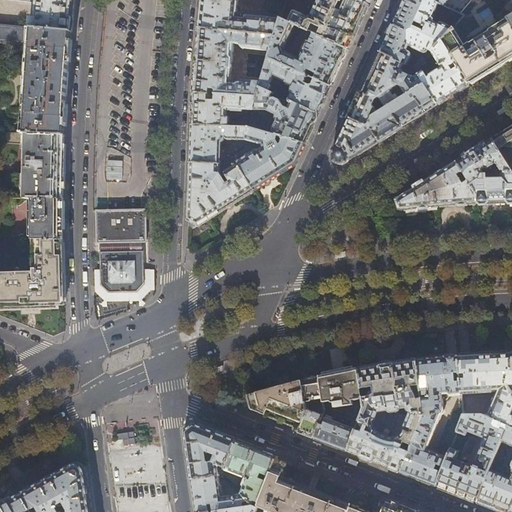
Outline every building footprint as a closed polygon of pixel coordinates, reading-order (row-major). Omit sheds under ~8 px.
[(10,0),(35,2),(34,17),(32,17),(31,18),(30,28),(72,32),(74,11),(74,0),(10,0)] [(202,0),(199,28),(276,37),(281,20),(270,19),(246,16),(245,17),(245,19),(237,18),(238,0),(202,0)] [(317,27),(321,29),(322,29),(323,29),(320,37),(348,50),(356,32),(369,5),(368,5),(358,0),(318,0),(320,0),(312,18),(308,19),(304,17),(305,16),(297,12),(294,12),(290,23),(296,25),(312,33),(313,30),(311,29),(313,25),(317,26),(317,27)] [(435,20),(434,19),(433,18),(439,4),(430,0),(403,0),(386,38),(380,52),(395,59),(395,60),(395,61),(396,61),(396,62),(404,65),(406,66),(410,57),(411,55),(411,53),(410,52),(407,51),(410,46),(413,48),(422,53),(422,52),(424,53),(427,53),(428,52),(429,51),(432,52),(442,41),(452,30),(453,28),(442,24),(440,24),(439,25),(435,23),(435,22),(435,20)] [(471,0),(430,0),(439,4),(460,14),(471,0)] [(281,19),(281,20),(276,37),(271,53),(270,58),(305,74),(307,69),(317,74),(315,79),(331,87),(339,70),(348,50),(320,37),(313,34),(310,41),(307,40),(298,57),(286,51),(284,46),(296,25),(290,23),(281,19)] [(463,48),(452,30),(442,41),(469,85),(484,76),(511,57),(511,25),(509,20),(463,48)] [(30,28),(0,25),(0,40),(31,43),(24,134),(64,135),(65,117),(67,72),(68,66),(72,32),(30,28)] [(271,53),(276,37),(199,28),(196,61),(194,93),(258,97),(261,87),(263,82),(240,80),(237,83),(231,83),(234,44),(239,45),(243,50),(271,53)] [(469,85),(442,41),(432,52),(442,67),(440,71),(438,71),(432,74),(432,76),(428,78),(425,72),(419,75),(419,76),(438,104),(455,93),(469,85)] [(380,52),(374,64),(355,106),(343,133),(332,156),(342,165),(384,139),(438,104),(419,76),(416,78),(405,73),(404,73),(402,70),(404,65),(396,62),(396,61),(395,61),(395,60),(395,59),(380,52)] [(266,72),(270,59),(259,58),(258,72),(266,72)] [(270,58),(270,59),(266,72),(263,82),(261,87),(270,91),(272,87),(270,86),(273,78),(286,84),(285,85),(291,88),(291,89),(291,91),(292,94),(289,100),(293,102),(319,114),(324,103),(331,87),(315,79),(312,84),(310,85),(305,83),(308,76),(305,74),(270,58)] [(275,94),(270,91),(261,87),(258,97),(255,110),(254,111),(267,112),(276,116),(275,118),(275,120),(277,122),(274,130),(275,131),(273,134),(305,144),(312,129),(319,114),(293,102),(292,104),(293,105),(291,110),(286,108),(282,101),(277,99),(274,100),(273,97),(275,94)] [(255,110),(258,97),(194,93),(193,111),(192,126),(230,127),(230,117),(228,117),(228,111),(243,111),(244,109),(255,110)] [(251,121),(249,127),(259,130),(260,126),(259,123),(251,121)] [(249,127),(230,127),(192,126),(192,144),(191,163),(222,165),(222,143),(224,142),(225,140),(225,139),(226,139),(227,140),(246,141),(249,127)] [(249,127),(246,141),(263,145),(263,148),(258,152),(257,151),(247,157),(248,158),(238,165),(254,190),(261,186),(296,164),(298,159),(305,144),(273,134),(259,130),(249,127)] [(511,129),(494,141),(510,168),(511,167),(511,129)] [(24,134),(5,133),(0,132),(0,142),(26,144),(25,199),(33,199),(63,199),(63,171),(64,136),(64,135),(24,134)] [(480,147),(456,162),(463,173),(468,181),(476,195),(477,203),(496,202),(511,201),(511,170),(510,168),(494,141),(492,139),(480,147)] [(229,153),(231,157),(232,155),(237,152),(234,148),(229,153)] [(458,176),(463,173),(456,162),(425,182),(399,198),(399,200),(401,208),(402,209),(404,209),(435,207),(477,203),(476,195),(468,181),(463,184),(458,176)] [(221,174),(222,165),(191,163),(189,203),(188,226),(194,229),(224,210),(254,190),(238,165),(232,168),(230,164),(224,168),(226,172),(225,173),(231,182),(228,184),(221,174)] [(32,240),(33,240),(61,240),(63,240),(63,221),(63,199),(33,199),(32,240)] [(97,231),(97,242),(99,242),(101,242),(101,247),(101,252),(101,270),(101,285),(109,292),(122,292),(137,292),(144,284),(144,270),(143,251),(143,247),(143,242),(145,242),(147,242),(146,210),(143,210),(134,210),(128,210),(113,210),(102,210),(96,210),(97,231)] [(61,240),(33,240),(34,272),(0,273),(0,309),(12,309),(12,307),(63,305),(62,275),(62,256),(61,240)] [(101,285),(101,270),(96,270),(96,291),(104,298),(142,298),(149,290),(149,270),(144,270),(144,284),(137,292),(122,292),(109,292),(101,285)] [(469,354),(458,355),(462,394),(492,392),(497,394),(495,399),(494,399),(486,416),(495,420),(505,424),(508,426),(511,427),(511,425),(511,351),(511,352),(495,353),(469,355),(469,354)] [(436,358),(417,360),(420,386),(421,399),(424,416),(411,446),(409,453),(401,473),(415,478),(436,486),(448,457),(428,449),(442,414),(443,413),(444,412),(442,400),(444,400),(447,399),(448,396),(462,395),(462,394),(458,355),(436,358)] [(363,397),(363,399),(365,409),(359,423),(348,452),(377,463),(401,473),(409,453),(401,450),(404,443),(411,446),(424,416),(421,399),(418,399),(413,387),(420,386),(417,360),(394,364),(394,363),(385,364),(379,365),(379,366),(359,369),(362,389),(374,387),(374,394),(374,393),(373,393),(371,393),(371,394),(372,396),(373,396),(363,397)] [(338,373),(319,377),(323,401),(323,403),(331,401),(331,403),(333,404),(334,404),(335,404),(336,408),(353,405),(353,401),(363,399),(363,397),(362,389),(359,369),(338,373)] [(310,379),(302,381),(306,403),(311,402),(312,401),(319,399),(319,401),(320,401),(323,401),(319,377),(310,379)] [(307,408),(306,403),(302,381),(278,387),(248,395),(252,410),(277,420),(300,429),(307,412),(307,408)] [(323,415),(307,408),(307,412),(300,429),(299,433),(306,435),(314,438),(322,418),(323,415)] [(494,424),(495,420),(486,416),(483,415),(464,415),(457,432),(466,435),(468,431),(485,438),(476,460),(480,465),(478,470),(474,468),(474,466),(456,459),(459,451),(451,448),(448,457),(436,486),(454,494),(478,503),(491,470),(492,465),(500,447),(502,442),(508,426),(505,424),(502,429),(497,427),(494,424)] [(325,420),(322,418),(314,438),(329,444),(348,452),(359,423),(352,420),(349,427),(327,418),(325,420)] [(225,468),(237,440),(219,433),(194,424),(185,432),(185,437),(188,455),(191,480),(218,476),(219,476),(218,467),(219,465),(225,468)] [(511,511),(511,427),(508,426),(502,442),(511,446),(511,474),(511,477),(491,470),(478,503),(486,506),(501,511),(511,511)] [(118,434),(120,446),(136,443),(134,431),(118,434)] [(258,448),(237,440),(225,468),(225,470),(230,472),(227,480),(236,488),(240,476),(243,477),(244,476),(246,477),(246,478),(245,478),(242,486),(243,486),(241,493),(242,494),(254,506),(258,508),(258,506),(276,460),(278,456),(258,448)] [(502,449),(500,447),(492,465),(493,466),(496,466),(499,465),(500,464),(503,462),(505,458),(505,455),(504,451),(502,449)] [(276,460),(258,506),(266,509),(264,511),(348,511),(351,505),(319,492),(281,478),(286,464),(276,460)] [(32,510),(32,511),(91,511),(90,501),(86,470),(85,469),(83,467),(81,465),(78,464),(76,464),(73,464),(43,481),(23,492),(22,492),(22,493),(32,510)] [(218,476),(191,480),(193,493),(195,511),(211,511),(220,511),(254,506),(242,494),(221,497),(218,476)] [(0,502),(0,511),(28,511),(32,510),(22,493),(13,497),(12,496),(0,502)] [(416,511),(417,511),(392,501),(391,501),(390,503),(386,502),(382,500),(379,507),(376,506),(374,511),(369,511),(351,505),(348,511),(416,511)]
